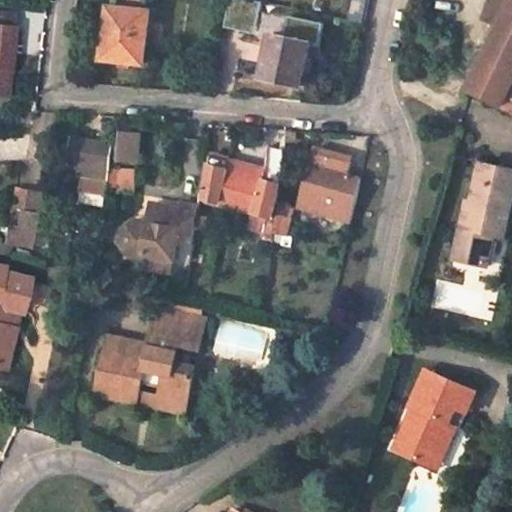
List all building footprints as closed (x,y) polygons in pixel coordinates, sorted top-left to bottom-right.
[(257,29),(264,0),(230,0),(225,25),(244,30),(244,27),(257,29)] [(511,0),(502,20),(466,88),(511,112),(511,0)] [(511,0),(489,0),(487,11),(502,20),(511,0)] [(146,10),(110,6),(108,24),(103,24),(100,57),(140,62),(146,10)] [(0,9),(0,96),(0,97),(4,68),(6,68),(13,11),(0,9)] [(310,43),(270,34),(260,78),(300,86),(310,43)] [(431,36),(426,53),(444,59),(450,42),(431,36)] [(120,131),(116,158),(137,161),(140,134),(120,131)] [(65,158),(106,161),(109,135),(67,133),(65,158)] [(265,146),(262,172),(206,164),(201,207),(265,216),(263,234),(272,235),(284,149),(265,146)] [(360,178),(346,175),(348,162),(328,158),(329,154),(310,150),(297,210),(350,223),(360,178)] [(65,168),(106,170),(106,161),(65,158),(65,168)] [(511,188),(511,173),(478,163),(470,191),(464,190),(445,258),(478,268),(487,236),(499,239),(511,188)] [(108,168),(109,191),(135,189),(134,167),(108,168)] [(13,186),(2,240),(37,250),(45,192),(13,186)] [(180,205),(149,201),(146,222),(138,220),(135,214),(122,224),(120,240),(127,252),(141,255),(142,252),(173,257),(175,240),(190,241),(191,235),(193,223),(196,203),(181,201),(180,205)] [(200,224),(193,223),(191,235),(198,236),(200,224)] [(12,273),(0,269),(0,369),(14,374),(26,337),(21,335),(29,317),(37,319),(47,287),(11,276),(12,273)] [(152,352),(112,343),(101,393),(128,397),(127,402),(145,405),(148,392),(150,383),(165,386),(163,396),(195,403),(201,371),(180,367),(184,345),(204,349),(212,318),(162,309),(155,342),(152,352)] [(114,334),(112,343),(152,352),(155,342),(114,334)] [(423,367),(408,403),(412,405),(406,419),(402,417),(389,445),(428,462),(446,420),(457,424),(473,388),(423,367)] [(148,392),(145,405),(192,414),(195,403),(163,396),(148,392)] [(439,467),(457,424),(446,420),(428,462),(439,467)] [(270,511),(253,501),(244,511),(270,511)]
